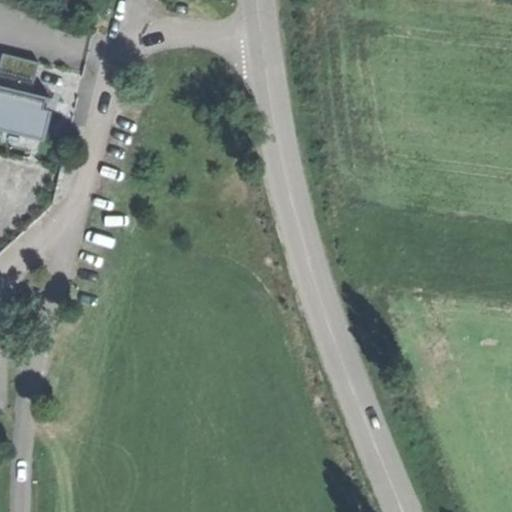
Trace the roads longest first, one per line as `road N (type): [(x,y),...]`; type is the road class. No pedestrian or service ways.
road 1 (tertiary): [(261,35),(279,150),(311,273),(409,511)]
road 2 (unclassified): [(75,216),(23,408),(23,511)]
road 3 (unclassified): [(126,31),(75,216)]
road 4 (unclassified): [(126,31),(261,35)]
